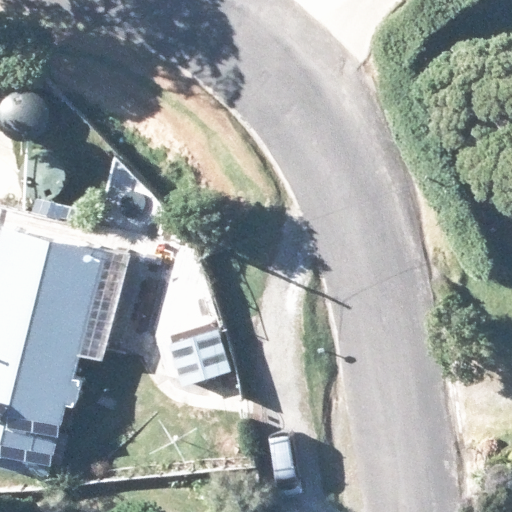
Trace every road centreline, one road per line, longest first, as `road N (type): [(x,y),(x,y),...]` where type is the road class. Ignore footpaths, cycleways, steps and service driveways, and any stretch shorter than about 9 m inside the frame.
road 1 (tertiary): [(427,511),(414,360),(279,66)]
road 2 (tertiary): [(279,66),(108,0)]
